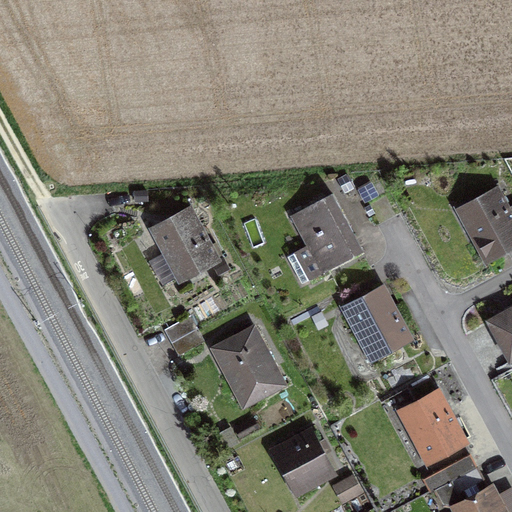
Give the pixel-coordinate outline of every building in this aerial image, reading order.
[(469,224),(486,256),(511,242),(511,217),(498,191),(473,204),(480,218),(469,224)] [(334,193),(295,213),(310,242),(291,251),(304,278),(363,249),(334,193)] [(174,277),(217,258),(195,211),(153,231),(174,277)] [(384,288),(345,309),(362,339),(374,333),(383,350),(410,335),(384,288)] [(511,309),(495,319),(511,350),(511,309)] [(191,315),(164,328),(168,337),(170,342),(174,348),(177,355),(204,341),(197,328),(191,315)] [(245,408),(285,386),(252,327),(213,349),(245,408)] [(438,390),(412,405),(422,422),(410,428),(427,459),(465,437),(438,390)] [(298,493),(334,473),(311,429),(275,448),(298,493)] [(475,485),(484,480),(480,472),(473,461),(469,454),(443,468),(459,495),(462,492),(475,485)] [(337,485),(344,496),(356,490),(350,478),(337,485)] [(462,492),(467,501),(455,507),(457,511),(504,511),(491,486),(479,493),(475,485),(462,492)]
